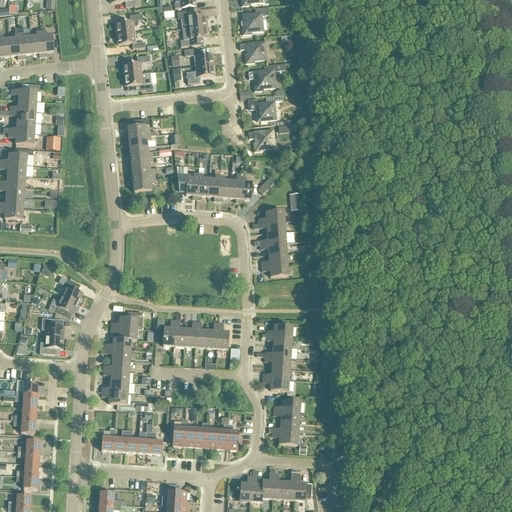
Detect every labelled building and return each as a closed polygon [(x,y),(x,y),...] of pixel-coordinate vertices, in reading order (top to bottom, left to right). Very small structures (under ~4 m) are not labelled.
[(128,4),(127,0),(109,0),(110,6),(125,4),(125,10),(138,9),(137,3),(128,4)] [(174,0),(176,5),(174,5),(175,11),(196,9),(196,3),(201,3),(200,0),(174,0)] [(250,6),(262,5),(261,0),(241,0),(242,9),(251,8),(250,6)] [(54,12),(55,3),(46,3),(46,12),(54,12)] [(261,19),(268,18),(268,10),(255,12),(255,17),(242,18),(244,29),(242,29),(243,38),(251,37),(251,35),(263,34),(261,19)] [(201,13),(190,14),(177,15),(178,21),(181,21),(182,32),(206,30),(205,19),(202,19),(201,13)] [(168,18),(172,18),(171,14),(163,15),(164,23),(168,22),(168,18)] [(138,27),(138,23),(143,23),(142,17),(129,18),(130,24),(115,25),(117,36),(134,35),(133,29),(136,29),(138,27)] [(24,40),(24,36),(23,29),(19,29),(18,29),(19,36),(19,37),(22,62),(26,61),(26,58),(32,57),(30,39),(24,40)] [(182,32),(183,43),(180,43),(181,49),(204,47),(203,41),(207,41),(206,30),(182,32)] [(45,34),(41,35),(43,60),(47,59),(47,56),(54,55),(52,37),(46,38),(45,34)] [(43,60),(41,35),(36,35),(36,39),(30,39),(32,57),(39,56),(39,60),(43,60)] [(134,35),(117,36),(118,47),(132,46),(133,52),(145,51),(145,45),(135,46),(134,35)] [(22,62),(19,37),(19,36),(14,36),(15,41),(9,41),(11,59),(17,59),(17,62),(22,62)] [(0,38),(0,64),(4,64),(4,60),(11,59),(9,41),(3,42),(2,38),(0,38)] [(245,58),(245,66),(254,65),(254,64),(266,63),(264,45),(239,47),(240,53),(246,52),(246,57),(245,58)] [(195,69),(213,67),(212,56),(197,58),(197,52),(184,53),(185,59),(194,58),(195,69)] [(124,78),(141,76),(140,66),(150,65),(149,58),(136,60),(137,66),(123,67),(124,78)] [(172,70),(180,69),(178,58),(170,59),(172,70)] [(200,86),(200,80),(214,78),(213,67),(195,69),(196,74),(186,75),(188,87),(200,86)] [(263,92),(275,91),(273,74),(285,73),(284,67),(266,69),(267,73),(248,75),(249,82),(255,81),(255,85),(253,86),(254,94),(263,94),(263,92)] [(180,72),(172,72),(173,83),(181,82),(180,72)] [(141,77),(141,76),(124,78),(125,89),(127,89),(128,95),(152,92),(152,86),(151,86),(150,76),(141,77)] [(18,104),(36,105),(37,94),(11,92),(11,97),(19,98),(18,104)] [(239,94),(240,102),(251,101),(250,93),(245,93),(245,95),(244,95),(244,93),(239,94)] [(10,109),(10,114),(35,116),(36,105),(18,104),(18,110),(10,109)] [(276,123),(274,105),(249,107),(250,113),(256,113),(257,124),(276,123)] [(35,116),(10,114),(9,119),(17,119),(17,125),(35,126),(35,116)] [(56,118),(55,127),(63,128),(63,119),(56,118)] [(131,124),(131,130),(127,130),(128,137),(124,137),(125,141),(150,139),(156,138),(155,134),(150,134),(146,134),(145,128),(149,128),(148,122),(131,124)] [(35,126),(17,125),(16,131),(9,131),(8,135),(34,137),(35,126)] [(278,129),(279,136),(290,135),(289,133),(293,133),(292,128),(289,128),(278,129)] [(263,152),(275,151),(273,133),(248,135),(249,142),(255,142),(255,146),(253,146),(254,155),(263,154),(263,152)] [(15,147),(33,148),(34,141),(38,142),(38,137),(34,137),(8,135),(8,140),(16,141),(15,147)] [(46,153),(59,154),(60,140),(47,139),(46,153)] [(150,144),(150,139),(125,141),(125,146),(129,145),(129,152),(147,150),(147,144),(150,144)] [(147,150),(129,152),(130,158),(127,159),(127,163),(152,160),(151,156),(148,156),(147,150)] [(8,163),(1,162),(0,167),(26,169),(27,158),(33,158),(33,153),(9,152),(8,163)] [(159,160),(171,158),(170,152),(158,153),(159,160)] [(152,160),(127,163),(127,167),(131,167),(132,173),(149,171),(149,166),(152,165),(152,160)] [(26,169),(0,167),(0,169),(0,172),(8,173),(7,178),(25,180),(26,169)] [(149,171),(132,173),(132,180),(129,180),(129,184),(154,182),(154,177),(150,177),(149,171)] [(209,182),(207,200),(214,200),(214,204),(218,204),(220,179),(220,172),(215,171),(215,182),(209,182)] [(198,177),(193,177),(176,176),(179,193),(186,194),(186,198),(192,199),(192,202),(196,202),(198,177)] [(203,178),(198,177),(196,202),(200,203),(201,199),(207,200),(209,182),(203,181),(203,178)] [(0,183),(0,188),(24,190),(25,180),(7,178),(7,184),(0,183)] [(220,179),(218,204),(222,204),(222,201),(229,201),(230,183),(224,183),(224,179),(220,179)] [(236,184),(230,183),(229,201),(235,202),(235,205),(239,206),(241,181),(236,180),(236,184)] [(269,191),(274,185),(269,180),(264,186),(269,191)] [(241,181),(239,206),(244,206),(244,203),(251,203),(252,189),(252,185),(246,185),(246,181),(241,181)] [(154,182),(129,184),(130,189),(133,188),(134,195),(152,193),(151,187),(155,187),(154,182)] [(24,190),(0,188),(0,193),(6,194),(6,200),(24,201),(24,190)] [(302,212),(301,196),(289,197),(290,213),(302,212)] [(24,201),(6,200),(5,206),(0,205),(0,210),(23,212),(24,201)] [(23,212),(0,210),(0,215),(5,216),(4,222),(22,223),(23,212)] [(259,227),(284,225),(283,214),(266,215),(266,221),(258,222),(259,227)] [(285,236),(284,225),(259,227),(259,231),(267,231),(267,237),(285,236)] [(285,236),(267,237),(267,243),(260,243),(260,248),(286,246),(285,236)] [(286,257),(286,246),(260,248),(260,253),(268,252),(269,258),(286,257)] [(286,257),(269,258),(269,264),(261,265),(262,270),(287,268),(286,257)] [(16,271),(17,262),(7,261),(7,271),(16,271)] [(41,276),(47,279),(50,273),(48,272),(49,269),(45,268),(41,276)] [(287,268),(262,270),(262,275),(270,274),(270,280),(288,279),(287,268)] [(80,288),(67,282),(61,279),(58,285),(66,289),(61,299),(78,307),(83,296),(77,294),(80,288)] [(34,299),(31,305),(38,308),(40,303),(34,299)] [(61,299),(59,304),(53,301),(48,312),(69,322),(71,316),(73,317),(78,307),(61,299)] [(112,326),(111,331),(137,332),(138,321),(142,322),(142,316),(127,315),(127,321),(120,320),(119,326),(112,326)] [(45,340),(63,341),(64,329),(58,329),(59,322),(42,321),(41,333),(46,333),(45,340)] [(173,349),(175,324),(170,323),(170,331),(164,331),(162,349),(173,349)] [(180,324),(175,324),(173,349),(184,350),(185,332),(180,332),(180,324)] [(185,332),(184,350),(195,351),(197,325),(192,325),(191,333),(185,332)] [(202,325),(197,325),(195,351),(206,351),(207,333),(201,333),(202,325)] [(207,333),(206,351),(216,352),(218,326),(213,326),(213,334),(207,333)] [(223,327),(218,326),(216,352),(228,353),(229,335),(222,334),(223,327)] [(266,339),(292,340),(292,329),(274,328),(274,334),(266,334),(266,339)] [(137,332),(111,331),(111,336),(119,336),(118,342),(131,343),(136,343),(137,332)] [(292,340),(266,339),(266,343),(273,344),(273,350),(291,351),(292,340)] [(63,341),(45,340),(45,345),(40,345),(40,357),(56,358),(56,352),(62,352),(63,341)] [(118,342),(113,341),(113,348),(105,347),(105,352),(131,354),(131,343),(118,342)] [(231,349),(231,360),(240,360),(240,350),(231,349)] [(265,356),(264,360),(290,362),(291,351),(273,350),(273,356),(265,355),(265,356)] [(131,354),(105,352),(104,357),(112,357),(112,363),(130,364),(131,354)] [(290,362),(264,360),(264,365),(272,365),(271,371),(289,373),(290,362)] [(104,369),(103,374),(129,375),(130,364),(112,363),(111,369),(104,369)] [(289,373),(271,371),(271,377),(263,377),(263,382),(289,384),(289,373)] [(129,375),(103,374),(103,378),(111,379),(110,385),(128,386),(129,375)] [(289,384),(263,382),(263,386),(270,387),(270,393),(288,395),(289,384)] [(128,386),(110,385),(110,391),(102,390),(102,395),(128,397),(128,386)] [(15,399),(37,401),(38,388),(24,388),(24,395),(16,394),(15,399)] [(128,397),(102,395),(102,400),(109,400),(109,407),(127,408),(128,397)] [(37,401),(15,399),(15,404),(23,405),(22,412),(36,413),(37,401)] [(274,414),(299,416),(300,405),(282,404),(282,410),(274,409),(274,414)] [(136,405),(135,413),(147,414),(148,406),(136,405)] [(14,418),(14,423),(35,425),(36,413),(22,412),(22,419),(14,418)] [(299,416),(274,414),(273,419),(281,420),(281,426),(298,427),(299,416)] [(35,425),(14,423),(13,428),(21,429),(21,436),(35,437),(35,425)] [(183,449),(185,425),(180,424),(180,430),(173,430),(172,448),(183,449)] [(185,425),(183,449),(194,450),(195,431),(189,431),(189,425),(185,425)] [(195,431),(194,450),(205,451),(206,426),(202,426),(202,432),(195,431)] [(206,426),(205,451),(216,451),(217,433),(210,432),(211,426),(206,426)] [(298,427),(281,426),(280,431),(272,431),(272,436),(298,438),(298,427)] [(223,433),(217,433),(216,451),(226,452),(228,428),(224,427),(223,433)] [(228,428),(226,452),(237,453),(239,434),(232,434),(232,428),(228,428)] [(114,441),(115,433),(110,432),(109,440),(102,440),(101,454),(113,455),(114,441)] [(121,441),(114,441),(113,455),(125,455),(127,434),(122,433),(121,441)] [(127,434),(125,455),(137,456),(138,442),(131,442),(132,434),(127,434)] [(145,443),(138,442),(137,456),(149,457),(151,435),(146,435),(145,443)] [(151,435),(149,457),(161,458),(162,444),(155,444),(156,436),(151,435)] [(298,438),(272,436),(272,441),(279,441),(279,447),(297,449),(298,438)] [(18,450),(18,455),(39,456),(40,444),(26,443),(26,450),(18,450)] [(299,448),(298,457),(306,458),(306,448),(299,448)] [(39,456),(18,455),(17,460),(25,460),(25,467),(39,468),(39,456)] [(16,474),(16,479),(38,480),(39,468),(25,467),(24,474),(16,474)] [(262,484),(262,487),(261,502),(262,502),(272,502),(274,476),(269,476),(268,484),(262,484)] [(279,477),(274,476),(272,502),(283,503),(284,485),(278,485),(279,477)] [(290,485),(284,485),(283,503),(294,504),(295,478),(290,477),(290,485)] [(311,499),(312,487),(300,486),(300,478),(295,478),(294,504),(305,504),(305,499),(311,499)] [(38,480),(16,479),(16,484),(24,484),(23,492),(37,492),(38,480)] [(250,505),(252,479),(247,479),(247,487),(240,486),(239,504),(250,505)] [(252,479),(250,505),(261,506),(262,502),(261,502),(262,487),(256,487),(257,479),(252,479)] [(162,500),(161,504),(186,506),(187,495),(168,493),(168,500),(162,500)] [(100,495),(99,507),(121,509),(121,504),(113,503),(114,496),(100,495)] [(8,504),(8,509),(30,511),(31,499),(17,498),(16,505),(8,504)]
